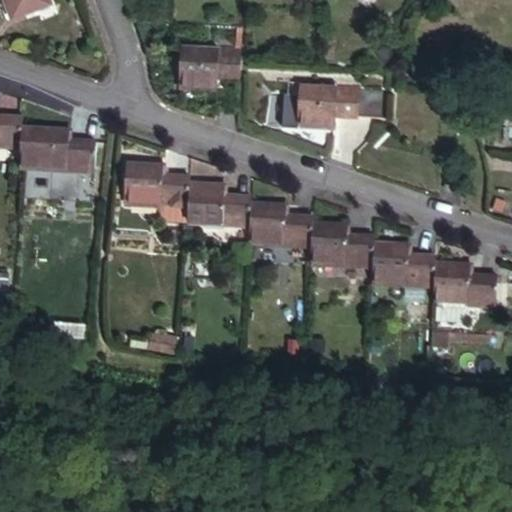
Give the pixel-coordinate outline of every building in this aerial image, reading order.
[(8,0),(13,13),(45,0),(8,0)] [(244,64),(244,49),(184,48),(183,91),(220,90),(221,79),(243,79),(244,64)] [(361,118),(362,88),(302,85),(302,92),(301,120),(300,126),(338,129),(339,117),(361,118)] [(397,92),(362,88),(361,118),(396,121),(397,92)] [(301,120),(302,92),(287,92),(285,120),(301,120)] [(0,147),(21,148),(21,130),(22,118),(0,116),(0,147)] [(21,148),(20,171),(94,176),(95,145),(71,144),(71,133),(21,130),(21,148)] [(190,182),(191,178),(161,177),(162,167),(130,164),(128,207),(160,209),(159,225),(187,227),(188,223),(188,210),(190,182)] [(465,193),(466,174),(450,173),(449,192),(465,193)] [(188,210),(188,223),(250,227),(252,203),(251,197),(225,195),(225,185),(190,182),(188,210)] [(250,227),(248,244),(310,249),(312,226),(312,220),(285,219),(285,206),(252,203),(250,227)] [(310,249),(310,267),(372,272),(373,249),(373,243),(347,242),(348,229),(312,226),(310,249)] [(372,272),(371,288),(433,292),(435,270),(435,263),(408,261),(409,251),(373,249),(372,272)] [(470,272),(435,270),(433,292),(432,310),(465,312),(494,314),(497,283),(470,281),(470,272)] [(465,312),(432,310),(431,324),(464,327),(465,312)] [(431,336),(430,352),(439,353),(439,347),(447,347),(492,350),(492,340),(431,336)] [(174,359),(162,356),(160,361),(148,359),(146,370),(171,374),(174,359)]
